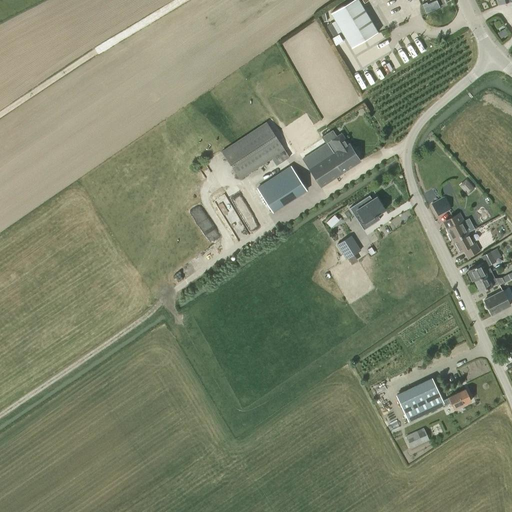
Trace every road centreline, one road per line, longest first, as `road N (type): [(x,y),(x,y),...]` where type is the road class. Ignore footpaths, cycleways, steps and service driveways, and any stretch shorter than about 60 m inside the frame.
road 1 (track): [(0,416),(223,255),(388,151),(404,151)]
road 2 (unclassified): [(511,399),(432,235),(404,151),(424,118),(492,56)]
road 3 (track): [(0,114),(189,0)]
